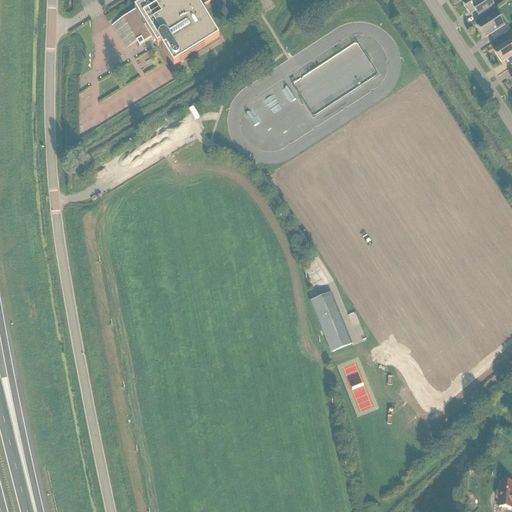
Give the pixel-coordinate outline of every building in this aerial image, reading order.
[(215,0),(153,0),(111,26),(118,37),(126,49),(137,42),(139,46),(139,47),(151,40),(154,44),(155,44),(157,48),(160,46),(174,68),(219,40),(200,10),(215,0)] [(488,2),(486,0),(468,0),(464,3),(471,14),(475,12),(478,17),(494,7),(490,1),(488,2)] [(503,26),(497,16),(496,15),(479,26),(486,37),(490,35),(494,41),(509,31),(505,24),(503,26)] [(511,40),(495,51),(503,62),(506,60),(510,66),(511,65),(511,40)] [(362,84),(377,75),(359,45),(286,89),(289,94),(294,91),(293,96),(299,96),(294,88),(309,91),(310,92),(314,93),(315,85),(316,86),(319,84),(321,88),(323,88),(322,93),(343,96),(343,92),(346,93),(355,87),(356,83),(362,84)] [(332,353),(336,351),(351,345),(330,294),(311,302),(332,353)] [(511,484),(500,483),(499,491),(497,491),(496,492),(495,498),(497,499),(498,500),(497,508),(511,509),(511,484)]
